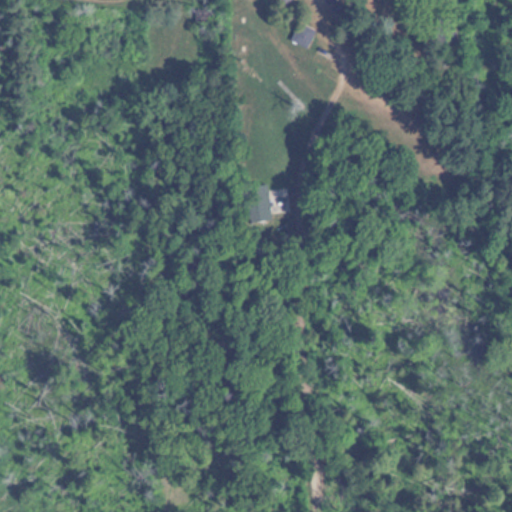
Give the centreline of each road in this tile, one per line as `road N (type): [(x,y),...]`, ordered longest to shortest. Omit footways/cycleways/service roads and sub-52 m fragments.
road 1 (residential): [(308,511),(299,216)]
road 2 (residential): [(299,216),(309,164),(335,130),(429,143),(511,206)]
